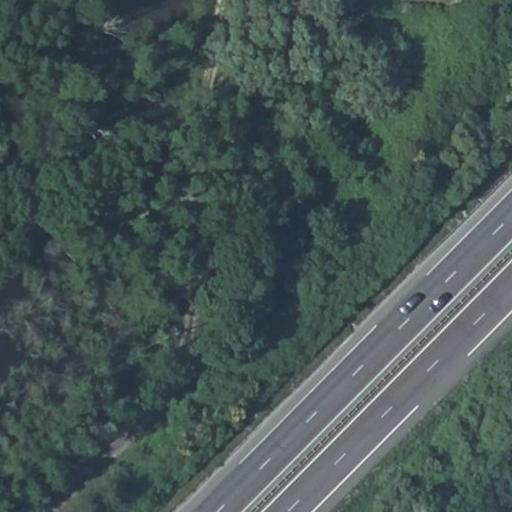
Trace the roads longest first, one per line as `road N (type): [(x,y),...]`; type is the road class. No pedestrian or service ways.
road 1 (trunk): [(511,214),(216,511)]
road 2 (trunk): [(285,511),(511,284)]
